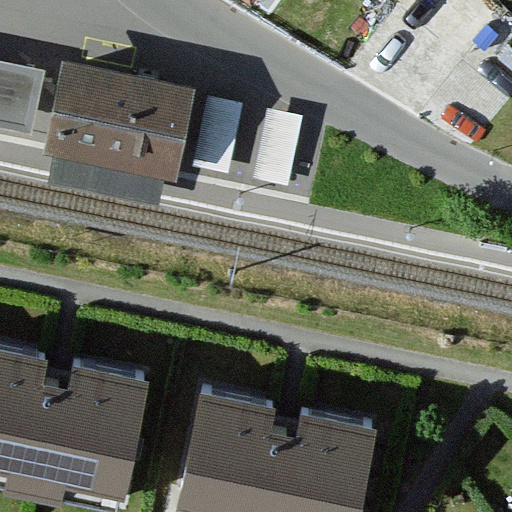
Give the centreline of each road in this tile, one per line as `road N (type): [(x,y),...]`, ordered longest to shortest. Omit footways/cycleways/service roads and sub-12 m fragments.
road 1 (residential): [(0,270),(511,372)]
road 2 (residential): [(511,210),(177,0)]
